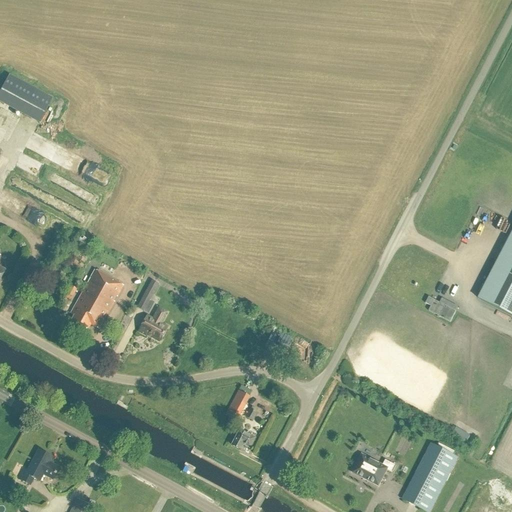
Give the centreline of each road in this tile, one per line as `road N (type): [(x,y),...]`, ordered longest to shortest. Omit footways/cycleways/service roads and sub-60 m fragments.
road 1 (unclassified): [(313,397),(511,18)]
road 2 (unclassified): [(313,397),(256,371),(121,381),(0,321)]
road 3 (secondary): [(211,511),(0,396)]
road 4 (unclassified): [(253,511),(313,397)]
